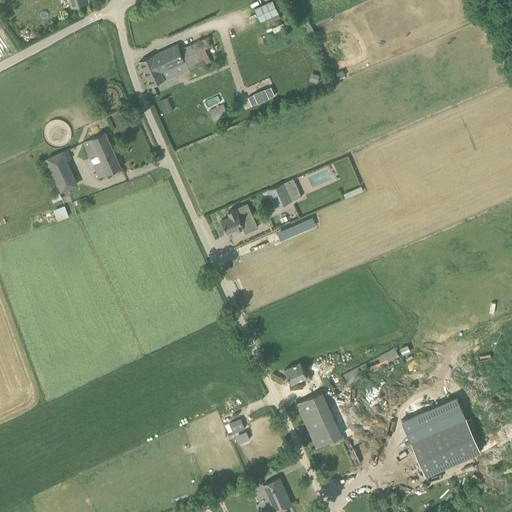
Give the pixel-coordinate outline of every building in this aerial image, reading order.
[(271,0),(255,7),(261,21),(280,12),(274,0),(271,0)] [(207,38),(179,49),(177,44),(140,61),(151,86),(211,61),(205,48),(210,46),(207,38)] [(311,73),(309,81),(317,83),(319,75),(311,73)] [(256,98),(259,106),(282,96),(279,88),(273,91),(273,92),(263,96),(262,95),(256,98)] [(167,97),(158,100),(164,113),(172,110),(167,97)] [(209,110),(213,121),(228,115),(224,105),(209,110)] [(96,179),(99,177),(122,168),(105,132),(84,141),(91,159),(98,156),(101,161),(93,164),(97,172),(93,173),(96,179)] [(78,185),(64,150),(41,159),(56,194),(78,185)] [(267,189),(275,207),(296,198),(288,180),(267,189)] [(304,185),(298,188),(301,194),(307,191),(304,185)] [(361,186),(343,194),(346,199),(363,191),(361,186)] [(65,205),(54,208),(57,220),(68,217),(65,205)] [(228,211),(230,217),(222,220),(227,232),(236,229),(236,230),(244,227),(244,226),(253,223),(249,215),(241,219),(236,208),(228,211)] [(346,386),(400,357),(395,347),(341,376),(346,386)] [(300,362),(285,369),(291,383),(304,377),(306,380),(310,378),(307,372),(305,373),(300,362)] [(296,400),(313,445),(340,435),(322,390),(296,400)] [(401,420),(410,441),(438,429),(429,408),(401,420)] [(410,441),(425,476),(480,452),(465,417),(438,429),(410,441)] [(229,423),(234,433),(245,428),(241,418),(229,423)] [(275,511),(292,504),(279,477),(263,485),(275,511)]
